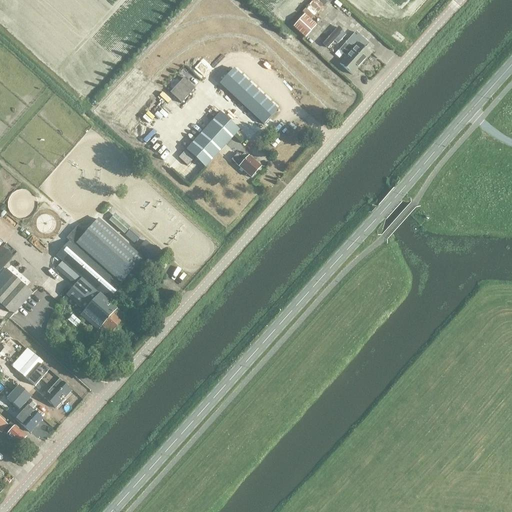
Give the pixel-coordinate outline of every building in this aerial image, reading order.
[(316,26),(304,15),(293,27),(305,38),(316,26)] [(332,50),(347,34),(339,26),(323,43),(332,50)] [(365,62),(353,51),(346,44),(339,52),(346,58),(358,69),(362,66),(365,62)] [(359,44),(353,51),(365,62),(371,55),(359,44)] [(358,69),(346,58),(340,65),(352,76),(358,69)] [(262,97),(255,90),(248,83),(241,76),(233,69),(220,84),(263,125),(277,110),(270,104),(262,97)] [(170,95),(181,104),(195,91),(184,81),(170,95)] [(239,131),(220,113),(186,151),(205,168),(239,131)] [(231,161),(236,164),(240,168),(239,169),(251,179),(261,168),(244,153),(241,157),(237,154),(231,161)] [(75,247),(73,245),(82,235),(75,230),(67,239),(70,242),(56,257),(81,279),(66,296),(83,312),(80,316),(106,339),(125,318),(108,303),(122,289),(112,280),(77,248),(79,246),(121,283),(143,259),(98,220),(75,247)] [(134,244),(140,237),(131,229),(125,236),(134,244)] [(151,263),(158,254),(144,242),(137,251),(151,263)] [(0,272),(13,258),(1,248),(0,248),(0,272)] [(11,266),(7,270),(6,269),(0,275),(0,304),(9,312),(29,290),(13,276),(17,272),(11,266)] [(48,370),(49,369),(26,350),(12,366),(35,387),(41,380),(46,384),(47,382),(54,388),(45,398),(56,408),(71,391),(48,370)] [(19,411),(31,398),(18,386),(6,399),(12,404),(10,407),(16,412),(18,410),(19,411)] [(30,434),(43,420),(32,410),(19,424),(30,434)] [(0,428),(6,435),(7,438),(9,440),(12,440),(19,446),(26,437),(19,430),(20,429),(17,426),(16,428),(11,424),(8,427),(0,419),(0,428)]
